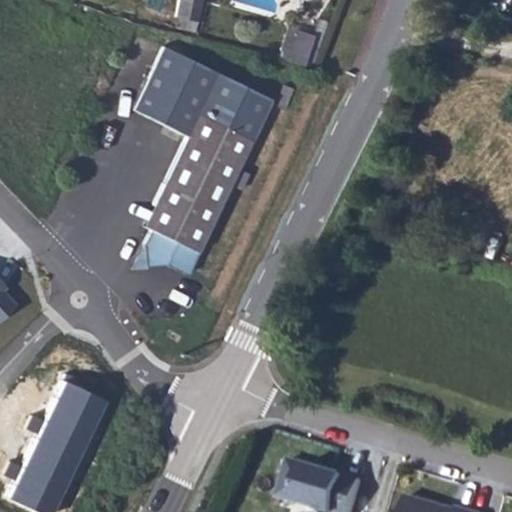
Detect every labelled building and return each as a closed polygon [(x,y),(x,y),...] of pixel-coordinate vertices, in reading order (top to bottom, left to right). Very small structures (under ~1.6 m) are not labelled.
[(197,12),(199,2),(191,0),(175,0),(174,6),(197,12)] [(295,35),(299,11),(292,9),(286,33),(295,35)] [(295,35),(294,45),(311,49),(317,15),(299,11),(295,35)] [(237,168),(271,99),(163,46),(131,110),(185,136),(142,226),(150,230),(143,244),(144,265),(163,263),(186,274),(229,185),(241,190),(248,174),(237,168)] [(145,267),(144,265),(143,244),(141,242),(127,269),(145,267)] [(0,316),(14,304),(0,290),(0,289),(0,316)] [(47,511),(103,401),(60,380),(3,497),(34,511),(47,511)] [(292,459),(281,498),(330,511),(352,511),(362,480),(292,459)] [(475,511),(458,507),(455,511),(453,511),(450,511),(448,507),(409,496),(404,511),(475,511)]
